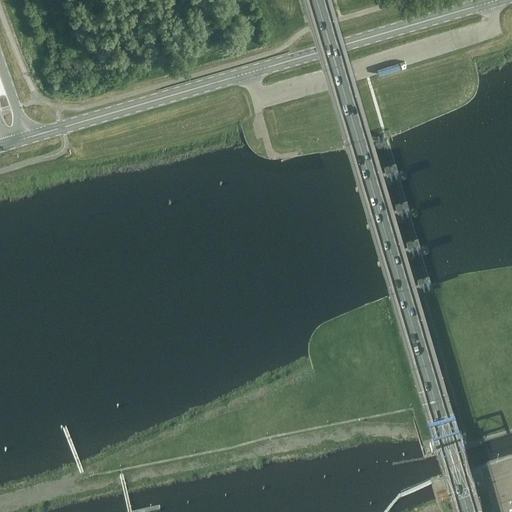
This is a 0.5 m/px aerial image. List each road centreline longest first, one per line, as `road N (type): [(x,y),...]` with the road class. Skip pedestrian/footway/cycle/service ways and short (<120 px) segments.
road 1 (primary): [(467,511),(316,0)]
road 2 (secondary): [(29,138),(498,0)]
